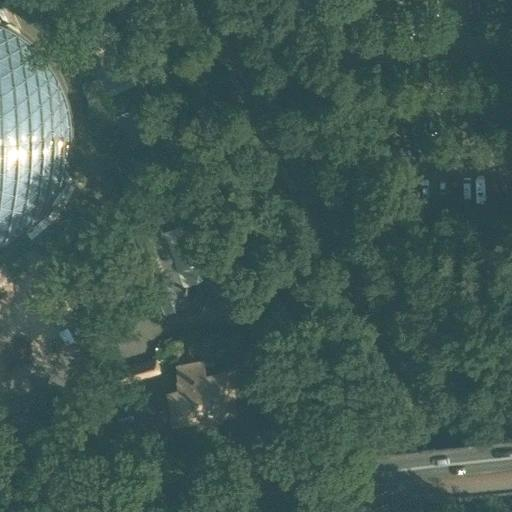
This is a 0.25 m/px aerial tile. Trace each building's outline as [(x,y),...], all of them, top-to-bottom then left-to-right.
[(77,36),(102,92),(128,150),(160,136),(133,77),(108,21),(77,36)] [(0,241),(4,239),(13,234),(22,228),(30,222),(37,214),(44,206),(50,198),(56,189),(60,179),(64,169),(67,159),(68,149),(70,140),(70,128),(69,117),(67,107),(64,97),(61,87),(57,77),(51,68),(45,59),(39,51),(31,44),(23,37),(15,31),(6,25),(0,22),(0,241)] [(140,218),(135,220),(168,311),(174,309),(179,319),(205,302),(197,282),(203,280),(183,223),(171,227),(162,200),(137,208),(140,218)] [(230,261),(205,273),(228,320),(253,308),(230,261)] [(171,390),(176,418),(187,416),(188,417),(203,414),(203,418),(220,415),(219,411),(234,408),(231,391),(246,389),(242,364),(231,367),(231,369),(205,374),(203,362),(178,366),(182,388),(171,390)] [(89,435),(101,434),(101,429),(103,422),(109,420),(110,409),(106,399),(104,388),(112,385),(112,384),(128,380),(125,370),(109,375),(109,374),(92,378),(95,389),(90,391),(93,402),(91,414),(92,418),(89,428),(89,435)]
